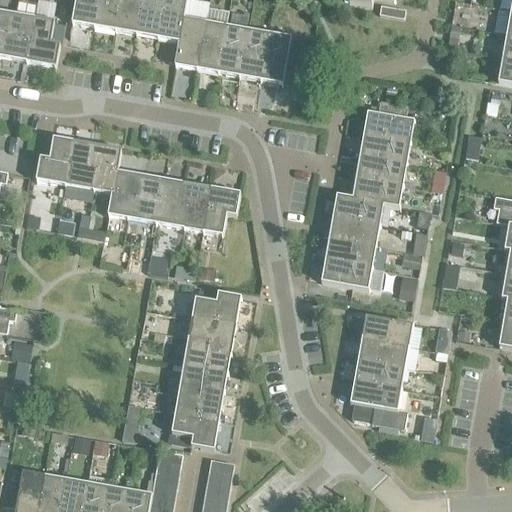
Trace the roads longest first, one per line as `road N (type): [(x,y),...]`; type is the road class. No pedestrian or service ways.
road 1 (residential): [(262,166),(300,397),(346,452)]
road 2 (residential): [(0,96),(73,108),(114,105),(218,125),(246,135),(262,166)]
road 3 (residential): [(492,388),(469,510)]
